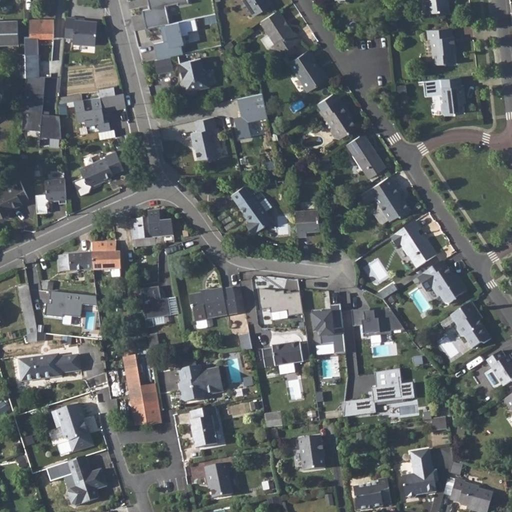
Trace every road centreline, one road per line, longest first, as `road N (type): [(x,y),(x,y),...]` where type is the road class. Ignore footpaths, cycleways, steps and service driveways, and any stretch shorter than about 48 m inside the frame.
road 1 (residential): [(113,0),(157,192)]
road 2 (residential): [(407,158),(301,0)]
road 3 (residential): [(0,261),(157,192)]
road 4 (residential): [(267,407),(243,263)]
road 5 (residential): [(481,268),(407,158)]
road 6 (residential): [(138,486),(172,477),(173,444),(166,436),(113,442)]
